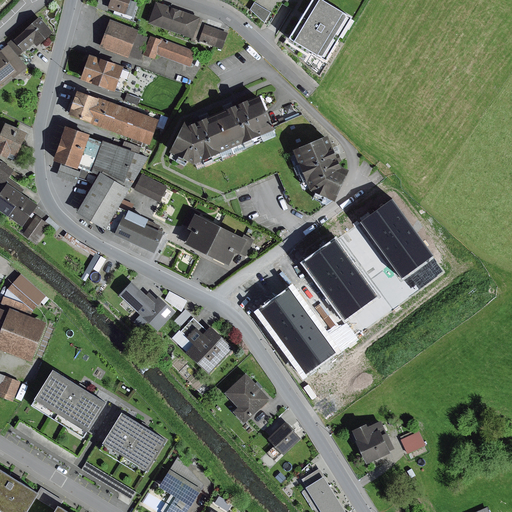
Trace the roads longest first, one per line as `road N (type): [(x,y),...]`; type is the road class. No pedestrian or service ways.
road 1 (residential): [(70,0),(39,133),(50,205),(97,245),(232,315),(364,511)]
road 2 (residential): [(184,0),(238,23),(311,89)]
road 3 (unknown): [(61,39),(193,77)]
road 4 (residential): [(0,442),(110,511)]
